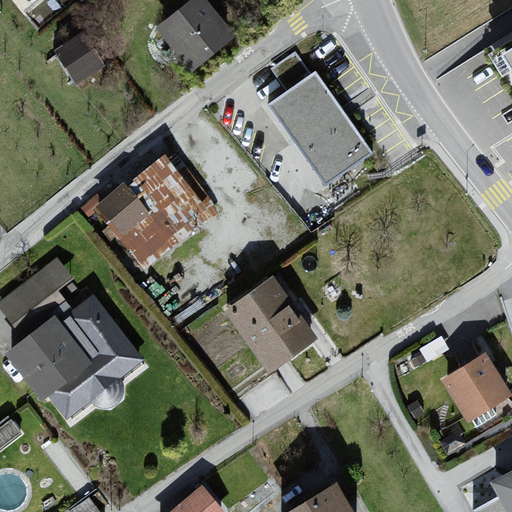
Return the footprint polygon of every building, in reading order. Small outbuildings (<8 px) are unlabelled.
[(205,0),(197,0),(161,30),(192,67),(233,33),(205,0)] [(90,39),(62,58),(81,88),(110,69),(90,39)] [(511,51),(492,65),(511,94),(511,51)] [(314,74),(272,103),(331,187),(373,158),(314,74)] [(172,154),(97,215),(140,268),(215,207),(172,154)] [(0,295),(0,312),(9,324),(66,279),(49,257),(0,295)] [(263,277),(218,310),(262,369),(307,336),(263,277)] [(44,314),(0,348),(0,364),(32,404),(44,394),(66,421),(141,362),(87,295),(52,323),(44,314)] [(476,354),(431,381),(457,423),(501,397),(476,354)] [(1,418),(0,418),(0,444),(14,433),(1,418)] [(487,503),(469,511),(511,511),(511,462),(475,482),(487,503)] [(220,511),(201,488),(170,511),(220,511)] [(349,511),(337,489),(294,511),(349,511)] [(67,507),(70,511),(102,511),(91,492),(67,507)]
